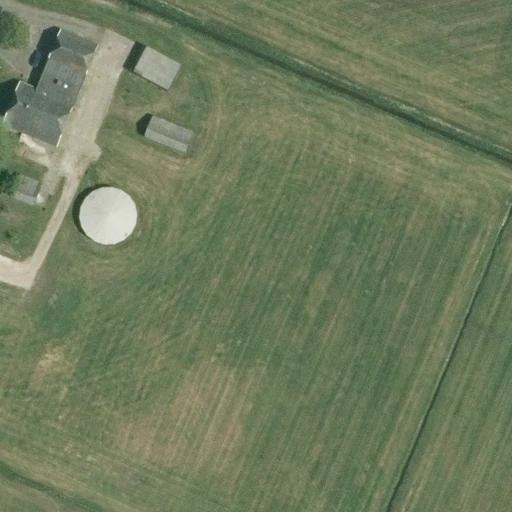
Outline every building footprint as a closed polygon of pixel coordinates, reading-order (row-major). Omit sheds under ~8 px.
[(99,47),(62,32),(37,92),(20,85),(3,129),(57,151),(99,47)] [(146,49),(133,74),(168,92),(180,67),(146,49)] [(153,118),(145,138),(157,143),(185,154),(193,134),(153,118)] [(20,176),(10,200),(33,209),(42,185),(20,176)] [(122,193),(117,191),(108,189),(98,190),(90,195),(83,202),(79,211),(78,220),(81,229),(87,238),(95,244),(105,247),(115,246),(124,242),(131,235),(135,226),(136,216),(134,207),(129,199),(122,193)]
